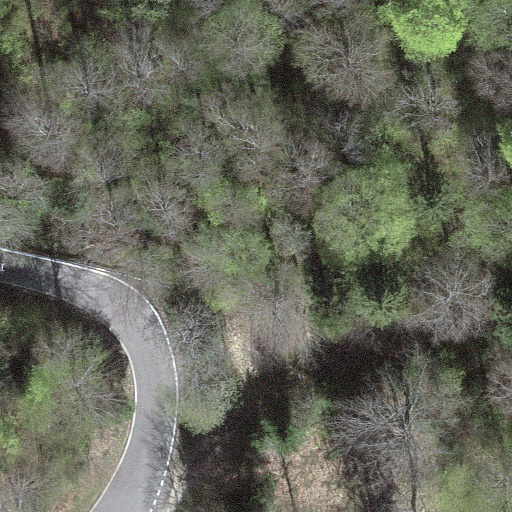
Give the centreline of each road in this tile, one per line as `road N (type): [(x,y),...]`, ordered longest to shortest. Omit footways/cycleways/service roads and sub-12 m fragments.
road 1 (track): [(150,445),(380,335),(511,297)]
road 2 (tertiary): [(0,265),(95,293),(144,338),(155,379),(154,425),(122,511)]
